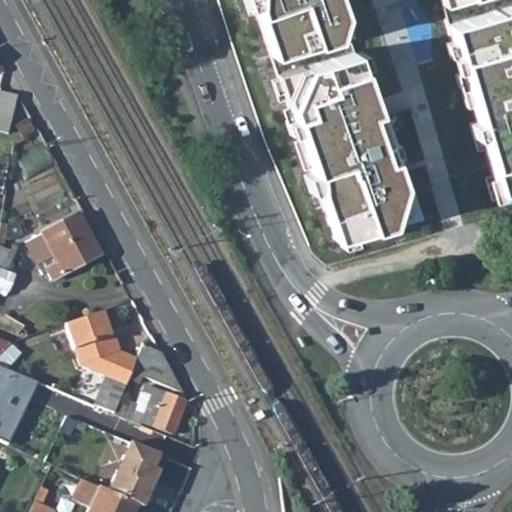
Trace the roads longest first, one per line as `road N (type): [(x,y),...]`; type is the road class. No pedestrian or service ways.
road 1 (residential): [(0,14),(214,397),(255,500)]
road 2 (tertiary): [(182,0),(231,153),(283,271),(308,302),(385,354)]
road 3 (secondary): [(385,354),(373,389),(388,442),(416,465),(453,473)]
road 4 (secondary): [(493,332),(461,319),(426,322),(385,354)]
